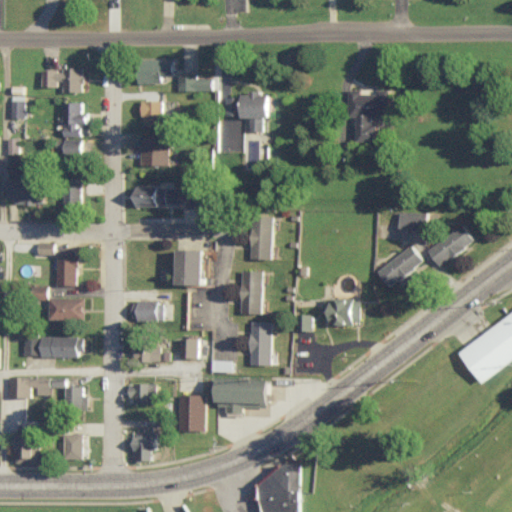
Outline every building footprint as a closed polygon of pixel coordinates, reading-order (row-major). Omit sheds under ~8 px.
[(174,73),(174,57),(139,58),(140,81),(163,80),(163,74),(174,73)] [(43,68),(43,85),(59,84),(58,79),(64,79),(64,89),(84,89),(83,65),(64,65),(64,67),(43,68)] [(213,88),(213,75),(197,76),(197,70),(179,71),(180,89),(213,88)] [(377,139),(376,114),(390,113),(389,87),(377,87),(377,91),(362,91),(362,86),(350,87),(350,114),(358,113),(358,139),(377,139)] [(264,114),(272,114),(273,90),(246,89),(246,114),(252,114),(252,128),(264,129),(264,114)] [(245,95),(228,94),(227,112),(245,113),(245,95)] [(26,98),(13,98),(12,115),(26,115),(26,98)] [(143,123),(163,124),(164,98),(144,98),(143,123)] [(64,100),(65,123),(65,135),(82,134),(82,121),(88,121),(88,110),(83,110),(83,100),(64,100)] [(170,133),(143,133),(142,162),(170,162),(170,133)] [(9,151),(19,151),(19,135),(9,136),(9,151)] [(65,136),(65,152),(82,152),(82,136),(65,136)] [(45,202),(45,178),(7,179),(7,196),(16,195),(16,202),(45,202)] [(82,208),(82,178),(65,179),(66,208),(82,208)] [(181,205),(204,206),(205,184),(181,183),(181,205)] [(173,203),(173,184),(133,185),(134,203),(173,203)] [(427,225),(427,210),(401,209),(401,224),(427,225)] [(274,216),(254,216),(253,256),(273,257),(274,216)] [(430,246),(441,263),(476,239),(465,222),(430,246)] [(55,252),(55,239),(39,240),(40,253),(55,252)] [(392,284),(425,258),(413,243),(380,269),(392,284)] [(181,282),(207,282),(208,247),(182,246),(181,282)] [(58,282),(79,283),(79,249),(59,249),(58,282)] [(263,311),(264,268),(244,268),(243,310),(263,311)] [(48,284),(35,283),(34,295),(48,296),(48,284)] [(51,316),(87,317),(87,295),(51,294),(51,316)] [(333,322),(362,321),(362,296),(325,297),(326,311),(332,311),(333,322)] [(135,317),(164,318),(164,299),(135,299),(135,317)] [(511,311),(461,349),(485,381),(511,360),(511,311)] [(298,312),(299,329),(314,328),(313,312),(298,312)] [(252,362),(272,362),(273,319),(253,318),(252,362)] [(84,334),(44,334),(43,354),(84,355),(84,334)] [(161,359),(161,334),(136,334),(136,359),(161,359)] [(25,352),(41,352),(41,335),(25,335),(25,352)] [(200,355),(200,336),(183,336),(182,355),(200,355)] [(213,369),(233,369),(234,358),(213,357),(213,369)] [(10,394),(32,395),(32,385),(38,385),(38,392),(51,392),(52,375),(11,374),(10,394)] [(244,404),(271,405),(271,377),(220,375),(220,403),(228,403),(228,414),(244,414),(244,404)] [(132,401),(157,400),(157,380),(131,381),(132,401)] [(85,384),(68,384),(68,404),(90,404),(90,392),(85,392),(85,384)] [(180,428),(206,428),(207,392),(181,392),(180,428)] [(52,430),(71,431),(72,420),(53,420),(52,430)] [(41,461),(39,423),(18,424),(19,461),(41,461)] [(155,428),(135,428),(135,457),(154,458),(155,428)] [(66,456),(84,456),(84,432),(67,432),(66,456)] [(500,458),(508,451),(495,435),(487,441),(500,458)] [(495,455),(488,446),(480,452),(487,460),(495,455)] [(299,511),(301,469),(262,467),(260,511),(299,511)] [(484,484),(488,490),(483,494),(494,508),(499,504),(496,499),(505,492),(494,477),(484,484)]
